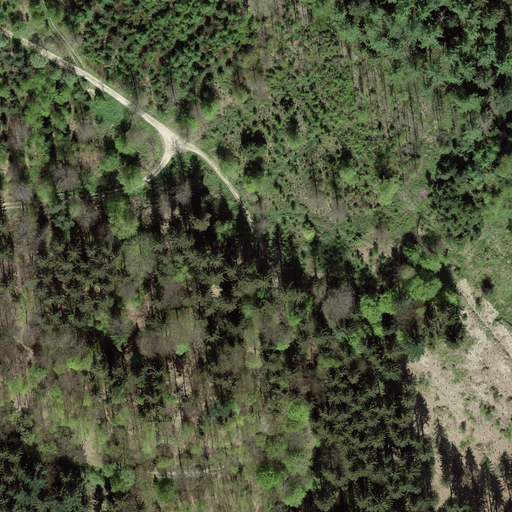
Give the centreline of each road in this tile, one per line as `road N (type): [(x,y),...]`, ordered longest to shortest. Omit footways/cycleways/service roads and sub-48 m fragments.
road 1 (track): [(164,128),(212,161),(236,190),(272,272),(276,342),(257,445),(211,469),(134,473),(0,435)]
road 2 (track): [(0,207),(126,191),(147,183),(170,155),(164,128),(0,27)]
